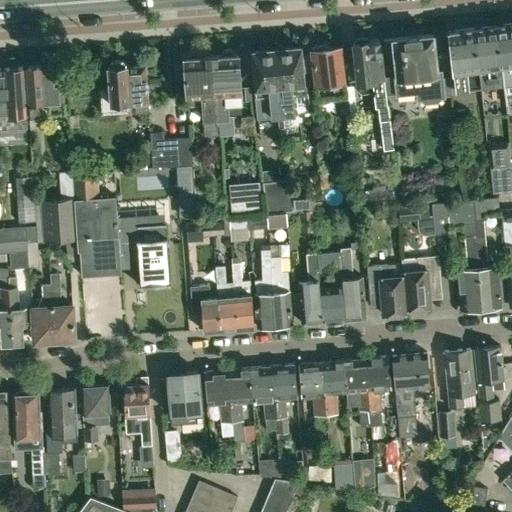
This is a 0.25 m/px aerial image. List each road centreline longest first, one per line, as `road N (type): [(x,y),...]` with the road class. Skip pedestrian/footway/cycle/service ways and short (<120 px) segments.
road 1 (residential): [(511,325),(0,365)]
road 2 (unknown): [(188,353),(174,184)]
